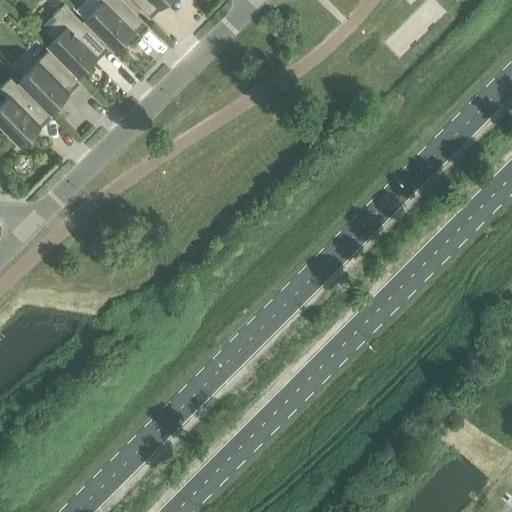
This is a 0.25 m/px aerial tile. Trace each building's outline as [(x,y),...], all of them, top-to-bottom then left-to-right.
[(0,0),(0,18),(9,10),(0,0)] [(114,49),(142,21),(121,0),(99,0),(101,2),(84,19),(114,49)] [(133,0),(148,15),(163,0),(133,0)] [(77,75),(105,47),(63,4),(52,14),(55,18),(43,30),(52,39),(47,44),(77,75)] [(48,109),(77,81),(47,50),(18,79),(48,109)] [(0,122),(20,143),(48,115),(10,76),(0,86),(0,94),(4,98),(0,102),(0,122)]
